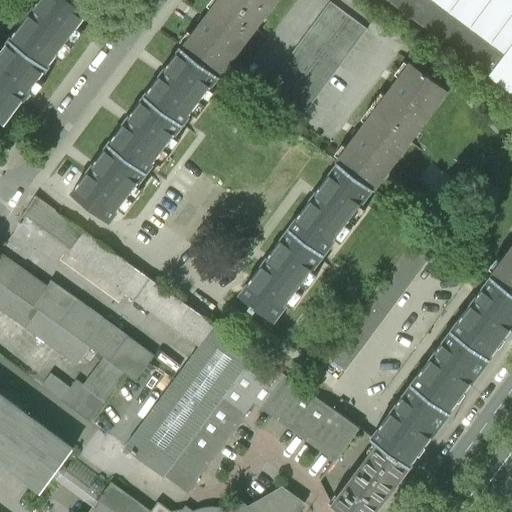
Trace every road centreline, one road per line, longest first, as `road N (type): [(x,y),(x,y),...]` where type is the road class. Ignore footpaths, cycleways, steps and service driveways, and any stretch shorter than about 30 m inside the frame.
road 1 (residential): [(6,196),(155,0)]
road 2 (secondary): [(511,391),(421,511)]
